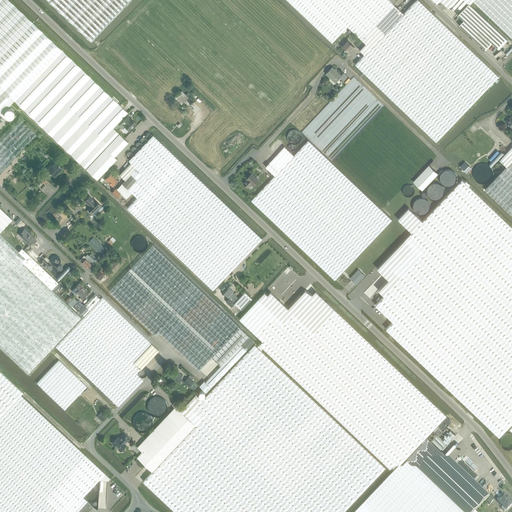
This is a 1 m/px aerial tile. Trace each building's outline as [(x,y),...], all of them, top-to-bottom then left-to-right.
[(0,0),(0,113),(13,100),(42,127),(42,128),(79,163),(85,169),(119,134),(113,128),(128,112),(120,105),(8,0),(0,0)] [(47,0),(92,41),(130,0),(47,0)] [(287,0),(302,14),(332,42),(347,27),(352,31),(382,0),(287,0)] [(386,33),(365,54),(355,65),(436,142),(499,76),(418,0),(416,0),(403,13),(389,0),(382,0),(352,31),(361,40),(376,24),(386,33)] [(511,0),(432,0),(437,4),(440,0),(448,8),(452,5),(455,2),(457,0),(464,0),(468,3),(468,2),(470,4),(474,0),(511,36),(511,0)] [(469,3),(457,15),(463,21),(459,25),(472,38),(485,50),(492,43),(498,49),(507,40),(469,3)] [(366,44),(360,50),(365,54),(386,33),(376,24),(361,40),(366,44)] [(347,40),(341,47),(347,52),(349,51),(350,51),(354,47),(347,40)] [(332,67),(326,74),(335,82),(339,78),(343,81),(347,77),(343,73),(341,76),(332,67)] [(182,91),(175,98),(181,104),(191,95),(188,92),(186,95),(182,91)] [(123,121),(119,125),(127,132),(136,123),(130,118),(129,118),(127,116),(122,121),(123,121)] [(0,137),(0,172),(18,154),(36,135),(19,118),(0,137)] [(114,157),(128,142),(119,134),(85,169),(97,180),(116,159),(114,157)] [(301,140),(301,139),(301,137),(300,136),(300,135),(298,134),(296,134),(294,134),(293,134),(292,135),(291,136),(290,137),(290,138),(290,139),(290,141),(291,143),(292,144),(293,145),(294,145),(295,145),(297,145),(298,145),(299,144),(301,142),(301,141),(301,140)] [(136,180),(127,189),(131,193),(137,198),(127,208),(155,235),(174,252),(175,254),(213,290),(237,265),(248,252),(262,238),(153,135),(129,161),(131,162),(137,168),(131,174),(136,180)] [(47,150),(47,149),(47,147),(47,146),(46,144),(44,143),(43,141),(42,141),(40,140),(38,140),(37,140),(34,141),(33,141),(31,143),(30,144),(29,145),(29,147),(28,149),(29,151),(29,153),(30,154),(31,156),(32,157),(34,158),(35,159),(37,159),(39,159),(41,158),(43,158),(44,156),(46,155),(47,153),(47,151),(47,150)] [(251,201),(291,239),(335,280),(392,220),(348,178),(308,141),(294,156),(275,176),(251,201)] [(511,145),(499,160),(506,166),(511,159),(511,145)] [(265,167),(275,176),(294,156),(284,147),(265,167)] [(53,164),(47,170),(53,176),(58,171),(59,172),(62,168),(53,159),(50,162),(53,164)] [(511,215),(511,159),(506,166),(484,190),(511,215)] [(115,188),(112,192),(117,197),(121,193),(126,199),(131,193),(127,189),(136,180),(131,174),(137,168),(131,162),(120,174),(125,180),(116,189),(115,188)] [(466,163),(461,168),(466,173),(468,171),(470,170),(471,168),(466,163)] [(491,173),(491,171),(490,169),(489,168),(488,166),(487,165),(486,164),(484,164),(483,164),(481,164),(479,164),(477,165),(476,166),(475,167),(474,169),(473,171),(473,172),(473,174),(474,176),(474,178),(475,179),(477,180),(478,181),(479,181),(482,182),(483,182),(485,181),(487,180),(488,179),(489,178),(490,176),(491,175),(491,173)] [(438,174),(428,165),(413,182),(422,191),(438,174)] [(110,173),(105,178),(113,186),(118,180),(110,173)] [(248,187),(251,184),(253,186),(258,181),(251,174),(248,177),(249,177),(243,183),(248,187)] [(385,296),(376,305),(393,321),(390,325),(386,329),(499,436),(511,422),(511,226),(495,211),(468,185),(462,180),(423,221),(422,220),(420,218),(410,209),(409,208),(404,213),(398,219),(411,231),(411,232),(412,232),(405,239),(423,256),(385,296)] [(84,201),(89,205),(87,207),(88,209),(87,210),(87,211),(88,212),(89,212),(90,212),(91,212),(92,213),(100,205),(94,199),(93,200),(89,196),(88,196),(84,192),(80,195),(85,200),(84,201)] [(12,219),(0,207),(0,227),(2,229),(12,219)] [(0,346),(27,372),(81,316),(80,316),(51,289),(58,282),(27,252),(22,248),(18,251),(0,233),(0,231),(2,229),(0,227),(0,346)] [(24,228),(18,234),(29,245),(34,240),(30,236),(31,235),(24,228)] [(93,237),(87,243),(99,254),(104,248),(93,237)] [(405,239),(377,268),(389,279),(379,290),(385,296),(423,256),(405,239)] [(153,245),(146,252),(110,291),(156,335),(159,331),(200,370),(212,357),(221,365),(205,382),(204,380),(199,385),(207,392),(255,342),(199,289),(153,245)] [(82,262),(81,263),(87,268),(96,259),(91,254),(89,256),(87,254),(85,256),(84,255),(79,259),(82,262)] [(358,269),(350,278),(356,285),(365,276),(358,269)] [(96,275),(100,280),(103,283),(107,278),(100,271),(98,273),(96,275)] [(59,281),(52,289),(55,291),(62,284),(59,281)] [(73,289),(72,291),(75,294),(77,293),(83,299),(87,295),(85,293),(86,291),(78,283),(73,289)] [(226,284),(221,290),(228,297),(233,291),(229,288),(231,285),(229,283),(227,285),(226,284)] [(255,302),(263,310),(266,307),(284,323),(294,313),(314,332),(336,310),(316,291),(312,295),(305,290),(288,308),(271,292),(268,295),(265,292),(255,302)] [(235,303),(241,309),(251,300),(244,293),(238,299),(233,294),(232,293),(229,296),(230,297),(226,302),(231,306),(235,303)] [(95,294),(84,305),(88,309),(83,315),(79,311),(78,311),(77,310),(76,311),(81,316),(80,316),(81,316),(83,318),(55,347),(74,365),(118,406),(143,380),(136,373),(140,369),(133,362),(151,344),(132,326),(102,297),(100,299),(95,294)] [(78,300),(72,306),(77,310),(78,311),(79,311),(83,315),(88,309),(84,305),(84,304),(83,305),(78,300)] [(255,302),(240,319),(263,341),(260,344),(393,471),(446,414),(336,310),(314,332),(294,313),(284,323),(266,307),(263,310),(255,302)] [(140,369),(158,350),(151,344),(133,362),(140,369)] [(343,511),(386,467),(255,344),(202,399),(193,410),(202,418),(153,471),(143,481),(176,511),(343,511)] [(86,387),(58,360),(37,383),(64,410),(86,387)] [(171,373),(167,377),(170,380),(173,377),(180,383),(183,381),(180,378),(182,376),(176,370),(172,374),(171,373)] [(0,511),(78,511),(87,502),(83,497),(104,474),(59,432),(0,372),(0,511)] [(189,376),(184,381),(193,390),(198,385),(189,376)] [(202,399),(196,394),(183,408),(175,401),(172,404),(175,407),(137,447),(142,451),(137,456),(137,457),(137,459),(137,460),(137,461),(138,463),(140,464),(141,465),(143,465),(144,466),(145,465),(146,465),(153,471),(202,418),(193,410),(202,399)] [(159,415),(158,414),(158,413),(157,412),(157,411),(155,410),(154,410),(153,410),(151,410),(149,411),(148,412),(147,413),(147,415),(147,416),(148,418),(149,419),(150,420),(151,421),(153,421),(154,421),(155,421),(157,419),(158,418),(158,416),(159,415)] [(439,427),(434,431),(438,435),(443,431),(439,427)] [(448,432),(442,439),(447,443),(455,435),(452,432),(450,430),(448,432)] [(117,438),(112,444),(120,451),(125,445),(124,444),(129,438),(124,433),(119,439),(117,438)] [(511,433),(509,433),(508,433),(506,433),(505,434),(504,435),(503,436),(502,437),(502,438),(501,440),(501,441),(502,443),(502,444),(503,445),(504,446),(506,447),(508,448),(509,448),(511,447),(511,446),(511,433)] [(489,497),(473,481),(477,477),(461,462),(457,466),(441,450),(428,438),(406,460),(461,511),(474,511),(475,511),(489,497)] [(133,443),(130,447),(138,454),(141,451),(133,443)] [(475,511),(474,511),(461,511),(406,460),(357,511),(475,511)] [(507,511),(511,505),(511,502),(504,494),(497,501),(503,507),(501,508),(505,511),(506,510),(507,511)] [(94,511),(96,510),(87,502),(78,511),(94,511)]
